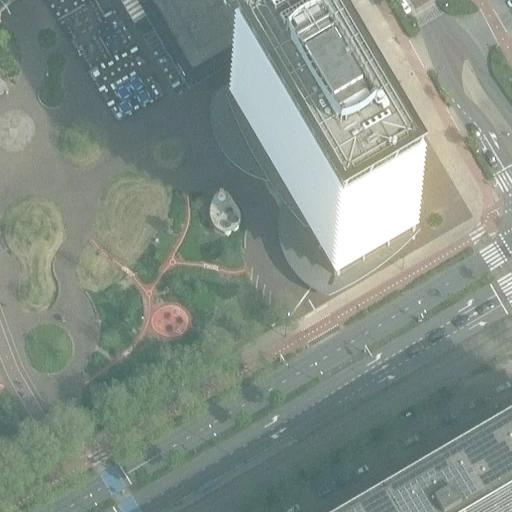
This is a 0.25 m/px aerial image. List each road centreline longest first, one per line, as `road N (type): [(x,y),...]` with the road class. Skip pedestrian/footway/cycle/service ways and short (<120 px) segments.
road 1 (tertiary): [(511,252),(64,511)]
road 2 (tertiary): [(129,511),(511,299)]
road 3 (residential): [(264,511),(511,364)]
road 4 (unclassified): [(447,46),(452,80),(511,180)]
